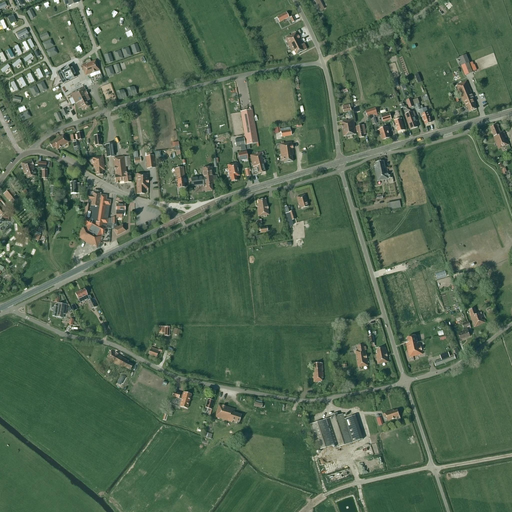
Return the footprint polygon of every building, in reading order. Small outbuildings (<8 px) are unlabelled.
[(316,0),(315,1),(320,12),(324,10),(319,0),(316,0)] [(286,13),(277,18),(279,22),(288,18),(286,13)] [(16,23),(13,16),(7,19),(11,26),(16,23)] [(47,32),(39,35),(41,41),(49,38),(47,32)] [(307,50),(304,44),(302,45),(299,39),(298,39),(296,37),(298,36),(296,33),(285,38),(292,52),(294,51),(296,55),(307,50)] [(45,50),(53,47),(51,40),(42,43),(45,50)] [(46,51),(49,58),(57,54),(54,48),(46,51)] [(124,59),(131,56),(128,48),(121,50),(124,59)] [(113,52),(115,61),(123,59),(121,51),(113,52)] [(33,57),(31,54),(23,60),(25,63),(33,57)] [(461,63),(459,64),(460,66),(461,65),(465,76),(472,73),(472,72),(476,71),(474,65),(473,65),(472,62),(470,63),(466,55),(459,58),(460,61),(461,63)] [(21,62),(19,60),(12,65),(14,68),(21,62)] [(81,66),(85,76),(99,70),(96,61),(81,66)] [(113,66),(115,74),(121,72),(118,64),(113,66)] [(10,68),(8,65),(0,71),(3,73),(10,68)] [(71,65),(57,73),(63,84),(68,81),(77,77),(71,65)] [(107,77),(114,75),(112,66),(104,69),(107,77)] [(469,112),(477,109),(474,104),(475,104),(472,95),(466,81),(456,86),(463,102),(466,108),(467,107),(469,112)] [(36,84),(40,93),(47,90),(43,82),(36,84)] [(32,97),(39,94),(36,86),(29,88),(32,97)] [(90,100),(84,88),(70,94),(75,104),(78,109),(81,108),(82,110),(90,106),(87,101),(90,100)] [(421,98),(423,103),(426,101),(428,107),(430,107),(428,101),(426,96),(421,98)] [(414,106),(411,99),(406,101),(409,108),(414,106)] [(422,117),(425,125),(431,123),(426,108),(423,109),(422,106),(420,107),(417,99),(413,101),(419,118),(422,117)] [(246,145),(249,145),(258,143),(251,108),(248,109),(248,111),(240,112),(246,145)] [(375,116),(377,116),(375,108),(365,111),(367,117),(375,115),(375,116)] [(27,111),(19,115),(22,122),(30,118),(27,111)] [(410,130),(418,128),(416,122),(417,122),(413,112),(405,115),(410,130)] [(57,123),(62,121),(60,113),(54,114),(57,123)] [(383,122),(391,120),(389,114),(381,116),(383,122)] [(353,120),(348,121),(347,121),(347,120),(345,120),(346,121),(341,122),(344,137),(356,135),(353,120)] [(402,120),(395,122),(398,133),(405,130),(402,120)] [(359,138),(364,137),(364,135),(365,134),(363,125),(356,127),(356,129),(356,130),(356,131),(357,133),(358,133),(359,138)] [(497,125),(490,127),(494,137),(493,137),(498,149),(509,145),(507,140),(506,141),(504,138),(506,137),(504,131),(500,132),(497,125)] [(291,136),(290,127),(280,129),(280,131),(281,134),(281,137),(291,136)] [(380,135),(382,140),(390,138),(388,132),(389,132),(388,127),(378,130),(379,135),(380,135)] [(60,136),(52,141),(53,142),(49,144),(52,149),(55,147),(57,150),(68,142),(64,135),(60,137),(60,136)] [(245,145),(244,138),(234,140),(236,147),(245,145)] [(284,163),(293,162),(292,156),(294,156),(292,142),(282,143),(282,142),(281,143),(281,144),(279,144),(281,161),(283,161),(284,163)] [(107,158),(114,157),(113,144),(105,145),(107,158)] [(263,159),(262,156),(263,156),(262,152),(250,155),(254,170),(256,170),(257,175),(265,172),(264,167),(265,166),(264,164),(265,164),(264,159),(263,159)] [(238,154),(239,161),(247,159),(246,153),(238,154)] [(147,169),(155,168),(153,155),(145,156),(147,169)] [(102,171),(105,171),(103,156),(92,158),(93,168),(95,168),(96,176),(103,175),(102,171)] [(124,157),(113,158),(115,176),(114,176),(115,183),(124,182),(124,183),(131,182),(130,174),(126,174),(126,167),(128,167),(127,158),(124,158),(124,157)] [(23,171),(33,168),(31,161),(21,164),(23,171)] [(384,161),(375,163),(376,166),(374,166),(377,182),(380,181),(383,180),(387,180),(387,179),(388,179),(388,180),(389,179),(392,178),(391,176),(388,176),(387,168),(385,168),(384,161)] [(230,178),(231,182),(237,181),(236,177),(239,176),(237,164),(227,166),(229,178),(230,178)] [(33,168),(23,171),(24,175),(25,174),(27,179),(34,177),(34,174),(35,174),(33,168)] [(184,168),(175,169),(175,173),(174,173),(174,175),(175,174),(176,180),(175,180),(175,181),(177,181),(178,188),(185,188),(184,183),(186,183),(185,179),(184,168)] [(207,192),(212,191),(211,185),(214,184),(214,181),(217,181),(217,176),(212,177),(211,168),(202,169),(203,177),(191,179),(192,187),(204,186),(203,184),(206,184),(207,192)] [(137,180),(137,194),(145,194),(145,189),(148,189),(148,187),(148,186),(149,174),(137,174),(137,178),(137,180)] [(76,184),(76,182),(70,183),(71,195),(73,195),(73,194),(80,194),(79,184),(76,184)] [(10,188),(3,194),(8,201),(10,200),(12,203),(16,199),(14,196),(16,195),(10,188)] [(82,225),(79,238),(85,241),(85,242),(97,248),(100,242),(100,243),(100,242),(101,241),(100,240),(106,228),(110,229),(111,226),(111,219),(108,218),(109,206),(110,206),(110,201),(106,200),(106,196),(100,195),(100,194),(92,193),(92,196),(89,195),(87,195),(87,199),(85,199),(85,202),(85,208),(83,218),(82,222),(83,222),(82,225)] [(308,207),(305,195),(296,198),(298,205),(299,205),(301,209),(308,207)] [(265,199),(257,200),(258,204),(257,205),(258,216),(268,215),(267,205),(266,205),(265,199)] [(0,214),(1,216),(6,211),(8,209),(6,207),(4,209),(2,207),(0,203),(0,214)] [(125,205),(116,205),(116,218),(122,218),(122,216),(125,216),(125,205)] [(295,219),(293,211),(286,214),(288,222),(295,219)] [(118,227),(116,224),(116,218),(112,218),(112,224),(114,224),(114,229),(117,236),(125,231),(122,225),(118,227)] [(42,231),(36,229),(32,239),(38,242),(42,231)] [(87,295),(84,289),(75,294),(78,300),(80,303),(87,300),(88,301),(87,301),(91,309),(96,307),(92,299),(91,299),(90,296),(88,297),(87,295)] [(58,308),(54,307),(54,311),(53,317),(57,318),(63,319),(65,306),(59,304),(58,308)] [(471,315),(470,315),(474,327),(485,323),(481,312),(476,313),(474,308),(469,310),(471,315)] [(463,330),(463,332),(459,334),(461,340),(470,337),(467,329),(463,330)] [(416,336),(407,338),(408,343),(406,343),(409,358),(412,357),(412,358),(413,358),(413,357),(423,354),(420,342),(418,343),(416,336)] [(355,355),(356,354),(358,368),(361,367),(361,368),(362,367),(368,366),(365,350),(366,350),(365,347),(364,347),(363,345),(357,346),(358,351),(355,351),(356,353),(355,354),(355,355)] [(159,350),(151,347),(148,354),(157,357),(159,352),(161,352),(162,350),(159,349),(159,350)] [(388,363),(387,354),(386,348),(376,349),(377,354),(376,354),(377,364),(388,363)] [(107,360),(106,361),(107,362),(108,361),(111,362),(111,363),(112,363),(117,365),(118,365),(123,368),(123,366),(130,370),(133,364),(128,362),(129,361),(118,355),(118,354),(116,353),(111,351),(106,360),(107,360)] [(441,360),(434,362),(435,367),(455,359),(454,355),(449,357),(441,360)] [(315,373),(313,373),(314,382),(322,381),(322,378),(323,378),(322,363),(314,364),(315,373)] [(180,394),(173,392),(172,397),(178,399),(181,399),(179,407),(187,409),(191,395),(183,393),(182,396),(179,396),(180,394)] [(211,409),(213,401),(208,399),(205,408),(211,409)] [(232,423),(233,421),(239,423),(241,415),(234,413),(235,410),(218,405),(214,417),(232,423)] [(394,410),(385,413),(383,414),(384,416),(386,415),(387,421),(396,418),(395,417),(399,416),(397,410),(394,411),(394,410)] [(331,418),(310,425),(319,450),(333,445),(336,445),(337,448),(352,443),(344,419),(343,414),(338,416),(337,414),(331,416),(331,418)] [(355,416),(344,419),(352,443),(363,439),(355,416)] [(204,436),(203,436),(202,443),(208,445),(209,438),(211,439),(212,434),(205,432),(204,436)]
